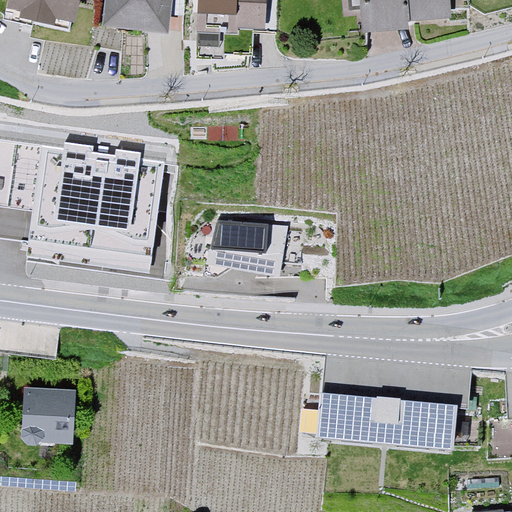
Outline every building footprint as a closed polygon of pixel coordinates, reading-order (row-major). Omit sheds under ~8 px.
[(15,0),(13,15),(77,25),(81,0),(15,0)] [(108,0),(106,29),(170,35),(173,0),(108,0)] [(268,0),(199,0),(199,35),(268,36),(268,0)] [(363,0),(365,30),(408,28),(406,0),(363,0)] [(453,24),(450,0),(412,0),(416,28),(453,24)] [(131,223),(142,152),(92,144),(82,139),(65,137),(61,161),(42,158),(38,167),(48,172),(47,178),(60,180),(57,203),(64,186),(77,192),(79,188),(103,200),(105,200),(104,208),(75,203),(109,219),(102,234),(112,236),(132,193),(126,233),(131,223)] [(215,217),(212,267),(284,271),(287,221),(215,217)] [(81,389),(27,389),(26,443),(81,444),(81,389)] [(456,401),(322,393),(319,436),(454,444),(456,401)]
